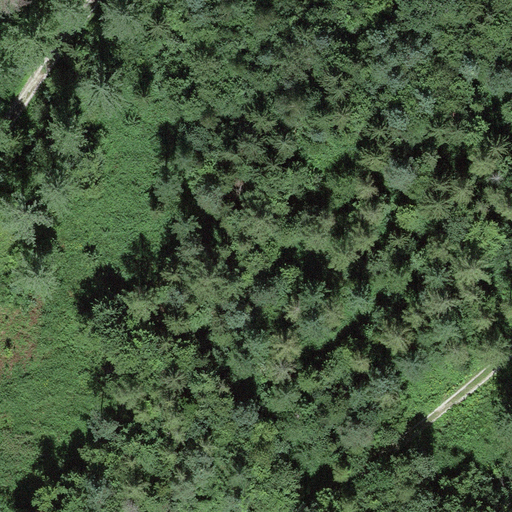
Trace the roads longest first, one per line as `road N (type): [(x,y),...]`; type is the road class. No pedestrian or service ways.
road 1 (track): [(511,357),(424,431),(293,511)]
road 2 (track): [(0,138),(103,0)]
